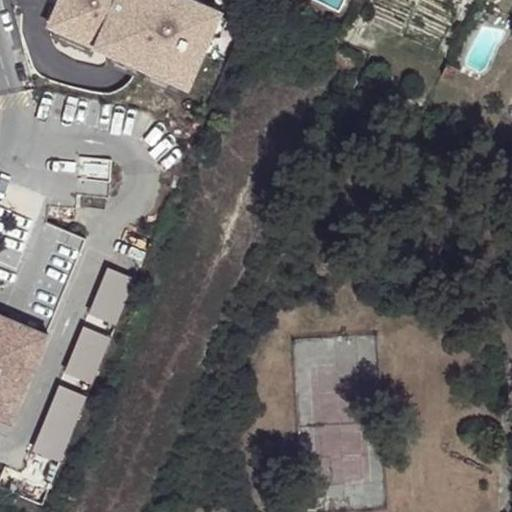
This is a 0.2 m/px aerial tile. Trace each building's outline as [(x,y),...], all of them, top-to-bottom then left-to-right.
[(182,0),(61,0),(47,35),(194,101),(229,21),(182,0)] [(320,56),(324,50),(315,45),(311,51),(320,56)] [(452,80),(458,69),(447,63),(442,75),(452,80)] [(78,157),(78,192),(109,192),(109,157),(78,157)] [(134,283),(107,272),(89,317),(115,328),(134,283)] [(0,435),(4,438),(46,337),(6,320),(0,317),(0,435)] [(109,341),(83,330),(64,376),(91,387),(109,341)] [(85,400),(59,389),(32,453),(60,464),(85,400)]
